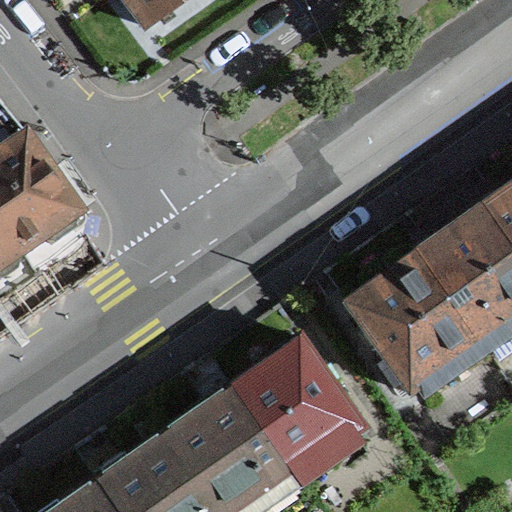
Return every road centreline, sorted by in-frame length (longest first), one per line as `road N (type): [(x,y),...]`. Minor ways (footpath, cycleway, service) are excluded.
road 1 (secondary): [(204,249),(511,36)]
road 2 (secondary): [(0,387),(204,249)]
road 3 (residential): [(328,0),(129,141)]
road 4 (residential): [(0,28),(64,104),(129,141)]
road 5 (residential): [(129,141),(204,249)]
